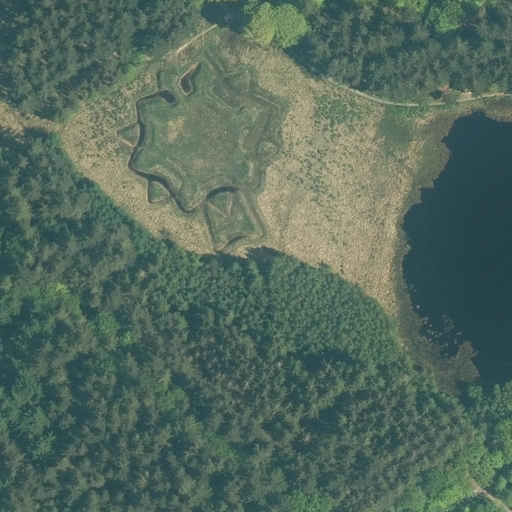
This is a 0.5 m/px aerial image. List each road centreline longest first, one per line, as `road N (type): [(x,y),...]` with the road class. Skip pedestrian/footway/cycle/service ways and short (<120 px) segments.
road 1 (track): [(276,7),(309,35),(363,57),(463,45),(511,50)]
road 2 (tertiary): [(409,511),(511,435)]
